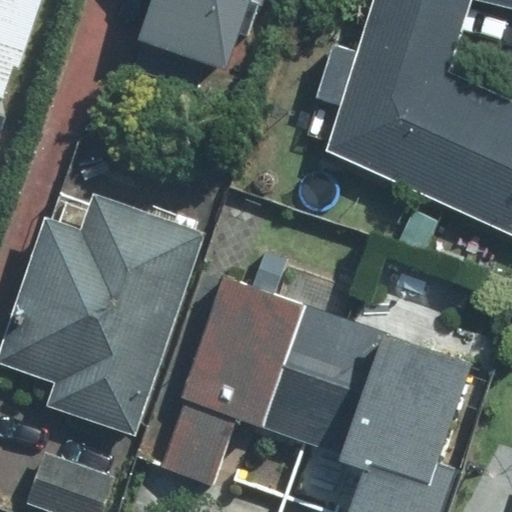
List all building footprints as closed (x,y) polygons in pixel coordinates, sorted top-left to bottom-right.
[(0,0),(0,147),(46,0),(0,0)] [(147,0),(126,68),(235,102),(267,0),(147,0)] [(470,0),(477,0),(511,8),(511,0),(378,0),(326,154),(511,238),(511,103),(451,74),(470,0)] [(139,451),(206,232),(94,198),(84,229),(41,216),(0,350),(0,371),(50,387),(40,420),(139,451)] [(444,466),(479,358),(229,279),(166,478),(219,495),(243,420),(371,461),(354,511),(466,511),(478,476),(444,466)] [(109,511),(120,480),(41,455),(23,510),(28,511),(109,511)] [(511,511),(511,479),(501,511),(511,511)]
